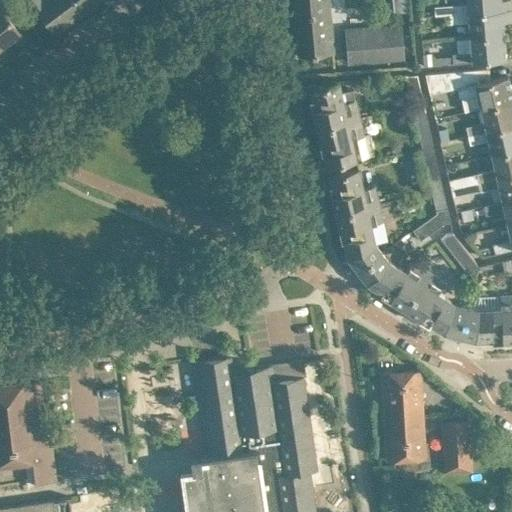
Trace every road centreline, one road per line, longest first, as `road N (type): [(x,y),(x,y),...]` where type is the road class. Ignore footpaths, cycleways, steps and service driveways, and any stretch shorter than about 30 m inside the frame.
road 1 (residential): [(0,349),(251,291),(286,258)]
road 2 (residential): [(286,258),(306,202),(271,0)]
road 3 (residential): [(471,371),(286,258)]
road 4 (residential): [(143,0),(0,106)]
